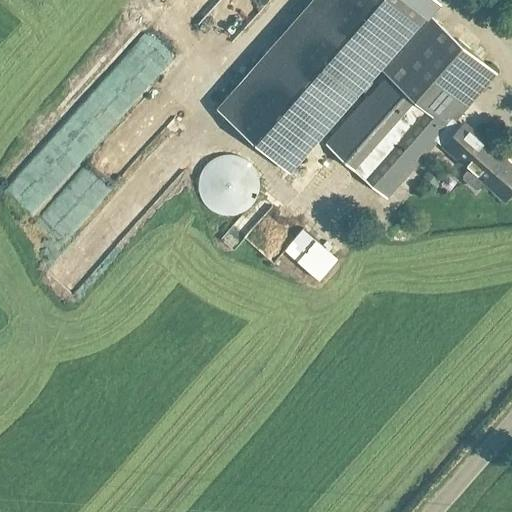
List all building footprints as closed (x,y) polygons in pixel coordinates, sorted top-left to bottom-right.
[(250,10),(254,14),(267,0),(228,0),(212,16),(229,32),(250,10)] [(288,169),(379,66),(387,73),(325,142),(386,196),(437,139),(454,120),(496,72),(427,11),(424,15),(407,0),(310,0),(281,33),(217,106),(288,169)] [(233,73),(297,0),(284,0),(225,67),(233,73)] [(39,270),(68,295),(178,166),(150,143),(173,116),(143,91),(37,215),(65,239),(39,270)] [(459,124),(454,120),(437,139),(453,154),(504,198),(511,189),(511,164),(461,121),(459,124)] [(196,184),(199,194),(204,203),(213,210),(224,213),(235,213),(245,208),(253,200),(257,191),(258,180),(255,170),(249,161),(241,155),(231,152),(220,153),(210,157),(203,164),(198,173),(196,184)]
